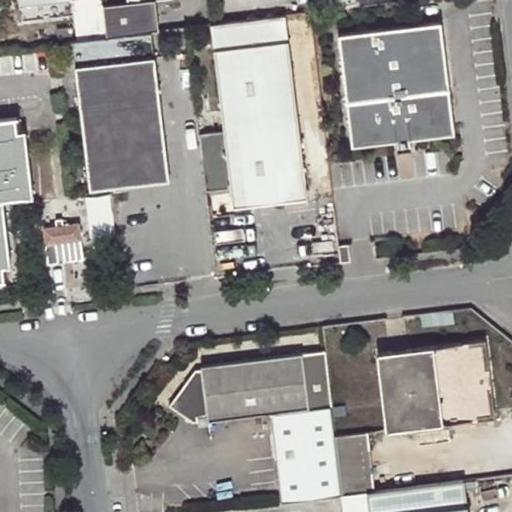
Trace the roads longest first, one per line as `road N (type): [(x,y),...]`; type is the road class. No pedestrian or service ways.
road 1 (residential): [(511,274),(73,327)]
road 2 (residential): [(93,511),(73,327)]
road 3 (unknown): [(90,486),(271,460)]
